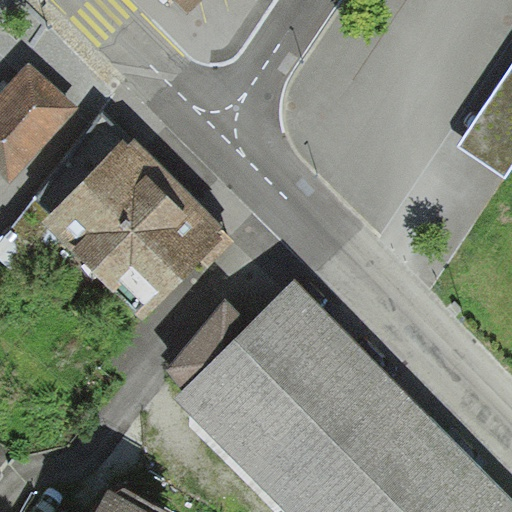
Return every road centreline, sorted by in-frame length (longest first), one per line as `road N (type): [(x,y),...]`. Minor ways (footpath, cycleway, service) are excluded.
road 1 (unclassified): [(219,129),(511,425)]
road 2 (unclassified): [(90,0),(219,129)]
road 3 (residential): [(219,129),(305,0)]
